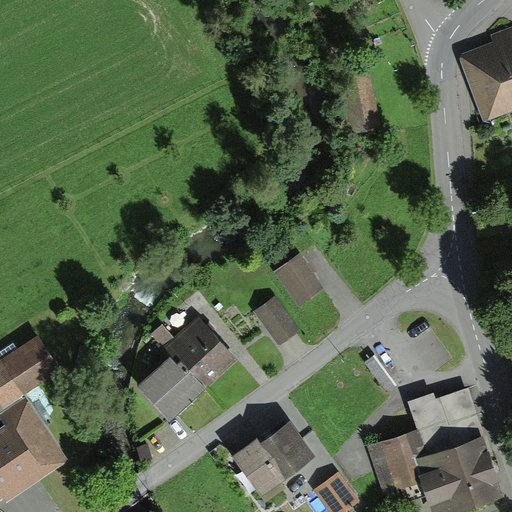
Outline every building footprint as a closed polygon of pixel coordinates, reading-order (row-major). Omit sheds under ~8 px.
[(511,32),(509,27),(492,33),(495,43),(460,55),(483,121),(511,110),(511,32)] [(344,80),(355,131),(380,126),(369,75),(344,80)] [(276,272),(300,306),(326,288),(302,254),(276,272)] [(275,297),(254,312),(279,345),(300,330),(275,297)] [(138,387),(170,422),(239,360),(208,327),(200,318),(176,340),(162,326),(152,335),(172,357),(138,387)] [(41,334),(0,361),(0,360),(0,412),(27,395),(65,369),(41,334)] [(429,511),(463,511),(505,498),(492,463),(484,438),(488,437),(469,385),(437,397),(435,391),(406,401),(416,428),(366,446),(389,509),(424,497),(429,511)] [(0,500),(2,499),(6,504),(70,462),(27,395),(0,412),(0,500)] [(261,495),(315,457),(289,421),(264,439),(261,436),(233,456),(261,495)] [(343,511),(359,501),(338,473),(314,490),(330,511),(343,511)]
